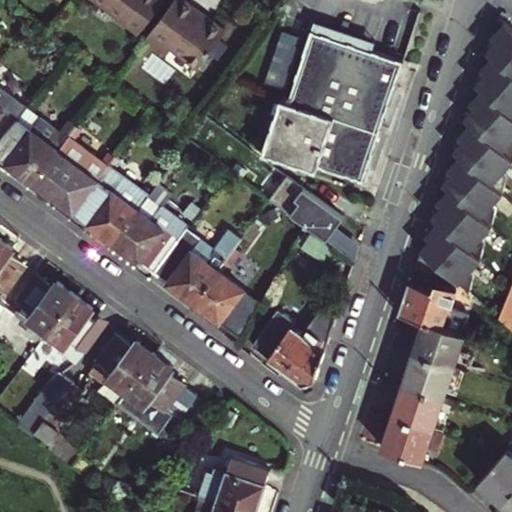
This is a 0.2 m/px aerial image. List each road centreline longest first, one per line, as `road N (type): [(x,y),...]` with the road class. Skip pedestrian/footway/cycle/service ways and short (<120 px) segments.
road 1 (tertiary): [(329,437),(477,0)]
road 2 (residential): [(0,197),(329,437)]
road 3 (residential): [(464,511),(427,484),(326,447)]
